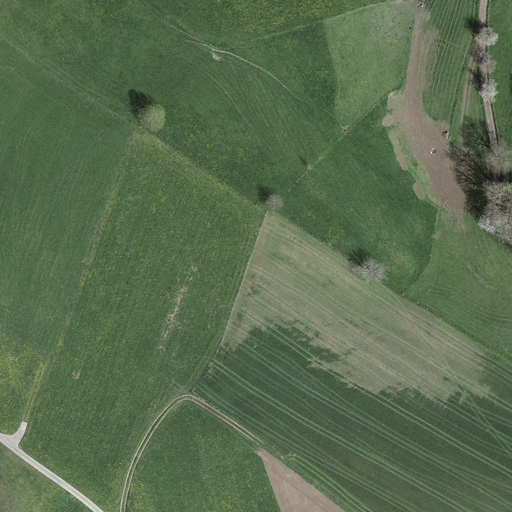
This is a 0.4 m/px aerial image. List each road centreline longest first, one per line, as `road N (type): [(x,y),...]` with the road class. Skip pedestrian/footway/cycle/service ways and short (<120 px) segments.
road 1 (track): [(122,511),(151,430),(187,396),(350,511)]
road 2 (track): [(511,237),(481,60),(480,0)]
road 3 (unclassified): [(98,511),(0,437)]
